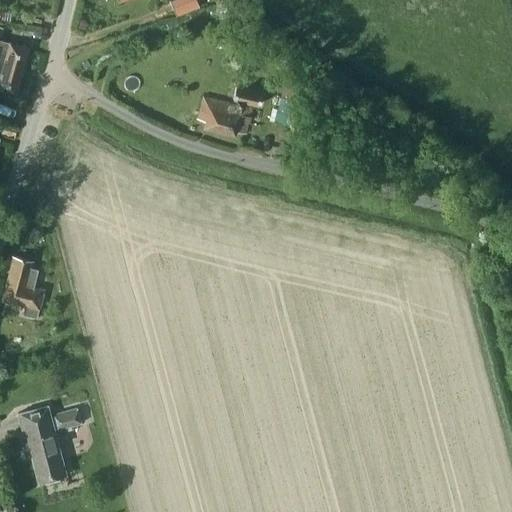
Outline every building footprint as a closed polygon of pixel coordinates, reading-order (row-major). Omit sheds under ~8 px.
[(199,8),(195,0),(172,0),(170,1),(176,17),(199,8)] [(0,21),(9,23),(10,12),(0,10),(0,21)] [(0,35),(3,27),(0,26),(0,87),(16,92),(29,47),(9,42),(9,43),(0,41),(0,35)] [(255,50),(239,40),(233,51),(249,60),(255,50)] [(262,93),(236,86),(232,100),(259,107),(262,93)] [(297,101),(281,96),(274,120),(289,125),(297,101)] [(245,133),(251,108),(203,97),(198,119),(206,121),(204,127),(235,135),(236,131),(245,133)] [(33,261),(13,256),(2,301),(25,307),(23,314),(37,318),(44,289),(34,286),(38,269),(31,267),(33,261)] [(50,416),(48,405),(18,413),(18,415),(20,414),(26,436),(21,437),(26,458),(32,457),(39,482),(66,475),(54,430),(80,423),(76,409),(50,416)]
